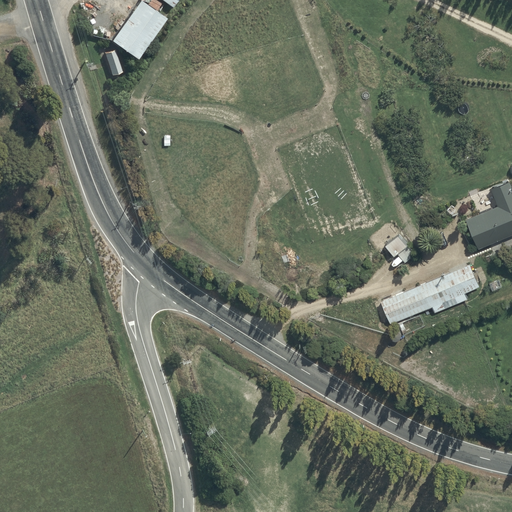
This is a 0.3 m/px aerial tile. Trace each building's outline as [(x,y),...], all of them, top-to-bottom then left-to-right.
[(173,14),(152,0),(141,0),(117,36),(145,55),(173,14)] [(297,0),(241,0),(212,10),(301,270),(381,243),(297,0)] [(107,8),(92,8),(92,29),(107,29),(107,8)] [(105,52),(112,72),(120,69),(114,49),(105,52)] [(511,195),(474,212),(486,239),(511,228),(511,195)] [(400,235),(387,243),(401,264),(413,256),(400,235)] [(471,259),(383,297),(392,318),(431,301),(435,310),(471,294),(467,285),(480,279),(471,259)]
